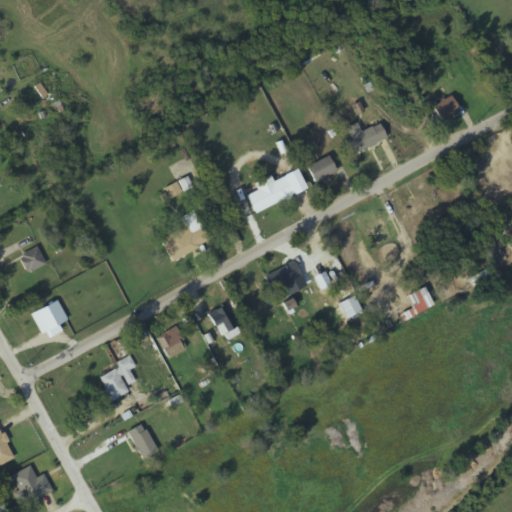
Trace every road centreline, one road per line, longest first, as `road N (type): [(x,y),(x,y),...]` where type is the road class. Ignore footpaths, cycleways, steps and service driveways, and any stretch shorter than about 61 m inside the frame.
road 1 (residential): [(30,382),(511,113)]
road 2 (residential): [(102,511),(0,327)]
